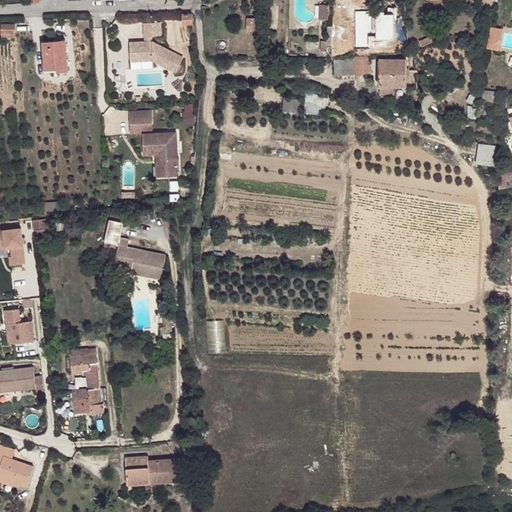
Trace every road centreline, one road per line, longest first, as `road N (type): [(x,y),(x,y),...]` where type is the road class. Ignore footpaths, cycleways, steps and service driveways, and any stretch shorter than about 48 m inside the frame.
road 1 (unknown): [(209,70),(199,191),(185,247),(199,372)]
road 2 (residential): [(192,0),(53,7)]
